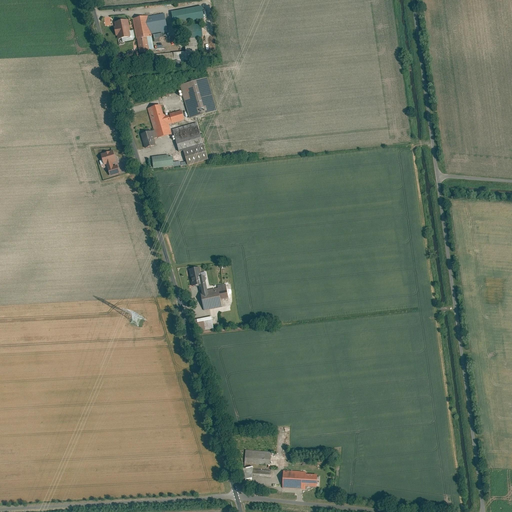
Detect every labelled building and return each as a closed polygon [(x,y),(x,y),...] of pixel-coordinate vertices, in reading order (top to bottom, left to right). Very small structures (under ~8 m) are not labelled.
[(187,50),(143,54),(144,64),(199,59),(194,12),(172,15),(174,24),(184,23),(187,50)] [(164,13),(134,19),(140,52),(149,51),(146,35),(167,32),(164,13)] [(129,19),(114,22),(117,40),(132,38),(129,19)] [(217,110),(207,77),(180,85),(190,118),(217,110)] [(161,104),(147,108),(153,130),(151,131),(153,139),(171,134),(168,125),(184,120),(181,111),(164,116),(161,104)] [(197,122),(173,129),(179,152),(183,150),(187,165),(207,160),(197,122)] [(153,139),(151,131),(141,134),(145,148),(155,145),(153,139)] [(114,150),(101,154),(104,166),(107,165),(109,175),(120,172),(119,166),(114,168),(113,164),(117,163),(114,150)] [(168,155),(151,157),(152,167),(173,165),(172,157),(169,158),(168,155)] [(200,267),(188,268),(191,289),(199,287),(203,311),(221,308),(220,301),(227,300),(225,286),(206,289),(205,277),(202,277),(200,267)] [(211,317),(197,319),(198,329),(213,327),(211,317)] [(269,449),(244,448),(242,472),(267,474),(269,449)] [(307,469),(282,468),(281,484),(318,485),(318,473),(307,472),(307,469)]
